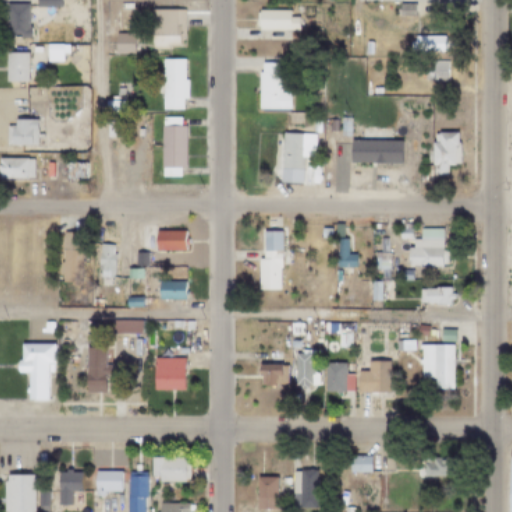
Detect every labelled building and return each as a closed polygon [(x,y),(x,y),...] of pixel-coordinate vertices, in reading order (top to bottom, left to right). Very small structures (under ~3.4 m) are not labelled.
[(30,38),(17,38),(17,35),(6,35),(7,3),(27,3),(27,26),(31,26),(30,38)] [(155,48),(147,48),(147,9),(184,9),(183,48),(165,48),(165,53),(155,53),(155,48)] [(258,27),(255,27),(255,12),(258,12),(258,9),(289,9),(289,17),(298,17),(298,30),(280,30),(280,29),(258,29),(258,27)] [(115,34),(133,34),(133,54),(115,53),(115,34)] [(415,36),(445,36),(445,52),(415,52),(415,36)] [(52,44),(68,44),(68,52),(62,52),(62,62),(45,62),(46,44),(52,44)] [(4,52),(27,53),(27,82),(4,82),(4,52)] [(161,80),(161,58),(183,58),(183,80),(187,80),(187,99),(183,99),(182,110),(161,110),(161,93),(155,93),(156,80),(161,80)] [(447,60),(447,80),(425,80),(425,60),(447,60)] [(257,109),(257,94),(256,94),(257,72),(260,72),(260,63),(281,63),(281,81),(280,91),(290,91),(290,109),(257,109)] [(105,100),(123,100),(122,114),(105,114),(105,100)] [(161,168),(159,168),(159,125),(161,125),(161,116),(180,116),(180,125),(185,125),(185,168),(180,168),(180,177),(161,177),(161,168)] [(339,117),(350,117),(350,118),(356,118),(356,126),(350,126),(350,137),(339,137),(339,117)] [(14,126),(14,119),(37,119),(37,132),(36,132),(36,145),(6,145),(6,126),(14,126)] [(75,123),(88,124),(88,140),(75,140),(75,123)] [(315,134),(315,157),(303,157),(302,171),(282,171),(282,132),(303,132),(303,134),(315,134)] [(437,135),(437,132),(457,132),(457,142),(460,142),(459,165),(448,165),(448,177),(434,177),(434,165),(430,165),(431,141),(433,142),(433,135),(437,135)] [(358,135),(374,135),(378,135),(378,161),(374,161),(374,174),(358,173),(358,135)] [(0,158),(26,158),(33,158),(33,177),(26,177),(26,179),(0,179),(0,158)] [(44,162),(55,162),(55,177),(44,177),(44,162)] [(68,162),(85,162),(85,178),(68,178),(68,162)] [(396,239),(396,230),(400,230),(400,225),(409,225),(409,234),(408,234),(408,239),(396,239)] [(318,228),(328,229),(328,238),(318,238),(318,228)] [(439,251),(444,251),(444,265),(439,265),(439,268),(417,267),(410,267),(406,267),(406,263),(404,263),(404,249),(410,249),(410,240),(417,240),(417,229),(439,229),(439,251)] [(182,231),(182,251),(153,251),(154,231),(182,231)] [(276,269),(276,291),(254,291),(254,259),(259,259),(259,232),(279,232),(279,269),(276,269)] [(60,260),(57,260),(57,233),(60,233),(78,233),(78,283),(60,283),(60,274),(56,274),(56,263),(60,263),(60,260)] [(344,240),(344,255),(353,255),(353,268),(338,267),(338,262),(333,261),(333,239),(344,240)] [(97,245),(111,245),(111,280),(109,280),(109,286),(99,286),(99,280),(97,280),(97,245)] [(132,266),(132,252),(141,252),(141,266),(132,266)] [(387,253),(387,270),(370,270),(371,253),(387,253)] [(388,275),(391,275),(391,269),(396,269),(395,281),(393,281),(391,281),(388,281),(388,275)] [(397,281),(397,270),(410,270),(410,281),(397,281)] [(156,300),(156,282),(182,282),(182,300),(156,300)] [(368,282),(378,282),(378,302),(368,302),(368,282)] [(432,290),(432,288),(447,288),(447,294),(450,294),(450,300),(447,300),(447,306),(432,306),(432,303),(416,303),(416,290),(432,290)] [(123,308),(123,297),(139,297),(139,308),(123,308)] [(108,321),(138,322),(138,335),(108,334),(108,321)] [(41,323),(50,323),(50,334),(41,334),(41,323)] [(405,324),(405,333),(393,333),(393,324),(405,324)] [(337,328),(348,328),(348,349),(336,349),(336,340),(329,340),(329,325),(337,325),(337,328)] [(287,326),(297,326),(297,349),(287,349),(287,326)] [(415,326),(424,326),(424,337),(415,337),(415,326)] [(437,330),(452,330),(452,343),(437,343),(437,330)] [(411,351),(393,351),(393,342),(411,342),(411,351)] [(17,344),(52,344),(52,366),(50,365),(50,374),(44,373),(44,403),(24,403),(24,374),(14,374),(14,361),(17,361),(17,344)] [(450,345),(449,390),(418,390),(418,345),(450,345)] [(102,377),(102,389),(83,388),(83,348),(102,349),(102,366),(108,366),(108,377),(102,377)] [(307,373),(315,373),(315,387),(304,387),(304,388),(304,391),(303,391),(303,393),(297,393),(297,391),(296,391),(296,388),(294,388),(294,386),(291,386),(292,354),(299,354),(299,351),(307,351),(307,360),(307,373)] [(264,352),(278,352),(278,361),(264,361),(264,352)] [(151,359),(180,359),(180,392),(151,391),(151,359)] [(365,372),(365,362),(386,362),(386,393),(364,393),(351,393),(352,372),(365,372)] [(350,375),(350,393),(342,393),(321,393),(321,364),(343,364),(343,375),(350,375)] [(258,377),(254,377),(254,366),(258,367),(258,366),(284,366),(284,385),(258,385),(258,377)] [(368,473),(345,473),(345,456),(368,456),(368,473)] [(186,471),(186,483),(155,483),(155,478),(147,478),(147,458),(186,458),(186,471)] [(418,478),(418,461),(449,461),(449,478),(418,478)] [(313,470),(313,510),(296,510),(296,507),(287,507),(287,494),(296,494),(296,470),(313,470)] [(92,472),(118,472),(118,492),(101,492),(101,498),(91,498),(91,488),(92,472)] [(140,498),(140,511),(124,511),(124,473),(140,473),(140,477),(144,478),(144,498),(140,498)] [(54,505),(54,489),(55,489),(55,474),(76,474),(76,492),(69,492),(68,505),(54,505)] [(0,511),(0,482),(3,482),(3,475),(28,475),(27,495),(30,495),(30,511),(0,511)] [(254,478),(272,478),(272,510),(254,510),(254,478)] [(36,505),(36,495),(47,495),(47,505),(36,505)]
